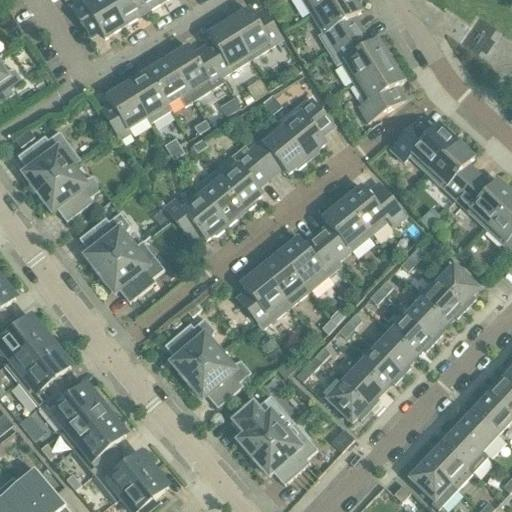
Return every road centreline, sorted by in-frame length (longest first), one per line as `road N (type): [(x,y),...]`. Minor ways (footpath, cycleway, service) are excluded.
road 1 (residential): [(108,358),(449,87)]
road 2 (residential): [(328,511),(511,320)]
road 3 (residential): [(108,358),(1,221)]
road 4 (residential): [(217,487),(108,358)]
road 5 (residential): [(90,85),(225,0)]
